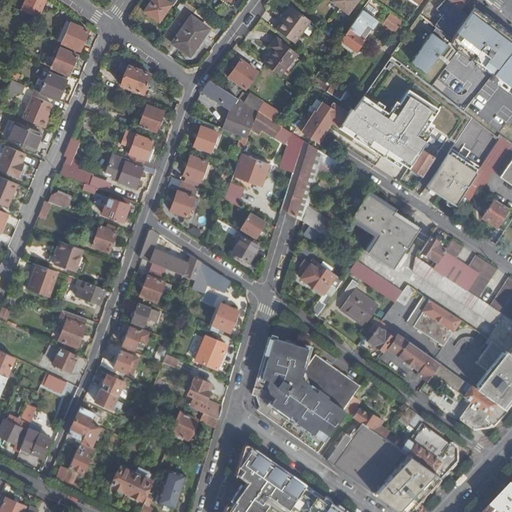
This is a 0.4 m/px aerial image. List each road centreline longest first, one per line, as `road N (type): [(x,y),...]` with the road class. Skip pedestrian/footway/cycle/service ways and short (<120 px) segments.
road 1 (residential): [(39,485),(145,218)]
road 2 (residential): [(109,25),(0,286)]
road 3 (residential): [(495,459),(268,297)]
road 4 (residential): [(375,511),(234,414)]
road 5 (residential): [(268,297),(145,218)]
road 6 (residential): [(145,218),(192,84)]
road 7 (residential): [(268,297),(234,414)]
